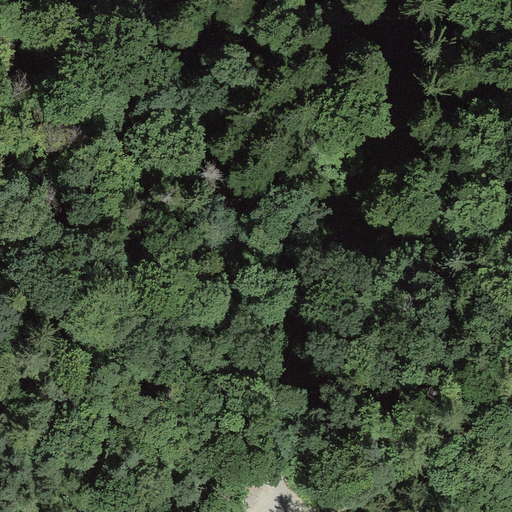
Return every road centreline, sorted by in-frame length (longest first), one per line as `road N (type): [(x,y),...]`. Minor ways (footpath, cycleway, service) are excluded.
road 1 (track): [(269,511),(255,478),(90,441),(47,420),(0,377)]
road 2 (track): [(511,391),(385,490),(314,511)]
